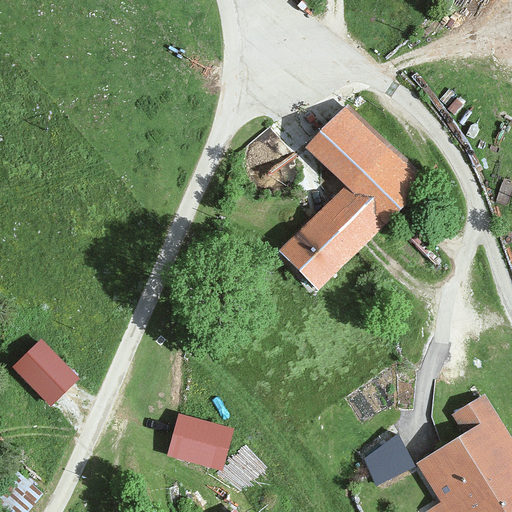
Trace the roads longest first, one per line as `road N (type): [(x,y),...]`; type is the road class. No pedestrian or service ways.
road 1 (unclassified): [(50,511),(206,169),(277,61)]
road 2 (unclassified): [(511,284),(468,180),(411,106),(376,79),(277,61)]
road 3 (track): [(376,79),(425,51),(511,25)]
